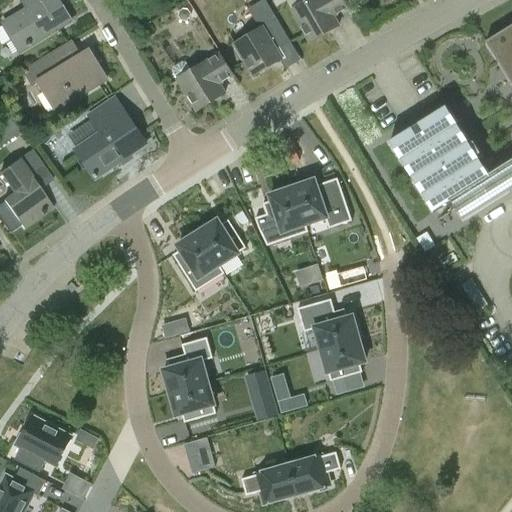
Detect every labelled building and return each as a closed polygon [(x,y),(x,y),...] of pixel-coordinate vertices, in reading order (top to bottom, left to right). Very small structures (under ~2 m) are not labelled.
[(20,51),(70,21),(58,0),(27,0),(31,6),(3,23),(20,51)] [(290,43),(277,21),(264,0),(248,10),(260,30),(235,45),(254,77),(282,60),(277,51),(290,43)] [(333,18),(347,10),(341,0),(311,0),(292,11),(310,44),(338,27),(333,18)] [(470,145),(446,107),(390,142),(434,213),(451,202),(463,220),(511,189),(511,26),(486,43),(511,84),(511,160),(489,175),(477,156),(481,154),(474,142),(470,145)] [(90,50),(65,65),(57,51),(25,70),(33,84),(39,81),(55,110),(107,80),(90,50)] [(219,85),(233,76),(219,55),(206,64),(205,62),(192,71),(187,64),(182,62),(174,68),(172,72),(197,111),(224,93),(219,85)] [(96,178),(146,144),(115,98),(89,115),(101,133),(77,150),(96,178)] [(53,209),(40,190),(53,180),(32,150),(1,172),(15,193),(3,201),(24,230),(53,209)] [(314,181),(289,189),(303,231),(328,223),(327,220),(334,218),(323,186),(317,189),(314,181)] [(267,205),(261,207),(271,239),(278,237),(279,239),(303,231),(289,189),(265,198),(267,205)] [(243,211),(234,216),(240,226),(249,221),(243,211)] [(218,221),(198,234),(219,267),(219,266),(239,254),(238,254),(246,249),(228,221),(221,226),(218,221)] [(181,251),(173,256),(196,292),(225,274),(219,266),(219,267),(198,234),(178,246),(181,251)] [(297,271),(303,289),(327,282),(321,263),(297,271)] [(342,312),(310,321),(312,328),(310,329),(317,354),(359,342),(352,317),(344,319),(342,312)] [(161,325),(165,339),(189,332),(185,318),(161,325)] [(359,342),(317,354),(324,379),(326,378),(328,385),(360,376),(358,369),(366,367),(359,342)] [(166,370),(159,372),(166,397),(208,385),(201,360),(198,360),(197,354),(164,363),(166,370)] [(208,385),(166,397),(173,422),(181,419),(183,426),(215,417),(213,410),(215,410),(208,385)] [(304,395),(291,399),(278,403),(281,414),(307,407),(304,395)] [(272,397),(252,403),(257,422),(278,417),(272,397)] [(20,438),(13,452),(57,475),(74,442),(31,419),(24,432),(25,433),(21,439),(20,438)] [(78,440),(96,447),(100,436),(82,429),(78,440)] [(210,450),(187,456),(192,474),(215,468),(210,450)] [(321,456),(286,466),(295,499),(330,489),(327,475),(339,472),(334,455),(322,459),(321,456)] [(252,478),(240,482),(244,499),(256,495),(260,509),(295,499),(286,466),(251,476),(252,478)] [(74,472),(65,487),(86,499),(95,484),(74,472)] [(6,476),(0,487),(0,511),(28,511),(39,493),(6,476)]
